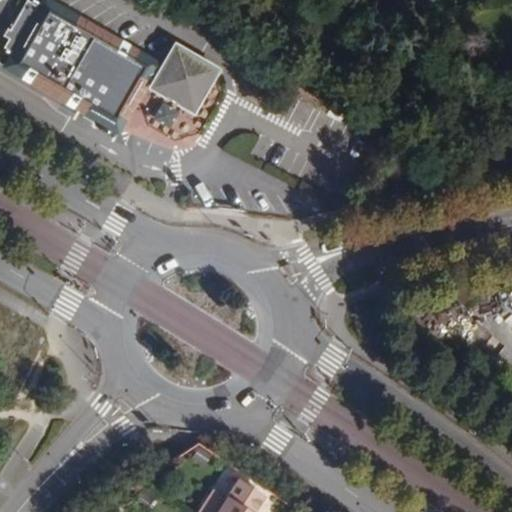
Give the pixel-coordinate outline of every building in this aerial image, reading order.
[(38,2),(34,0),(30,0),(30,2),(26,0),(25,0),(9,30),(6,28),(2,36),(8,39),(3,48),(5,49),(3,53),(8,56),(10,52),(14,54),(10,60),(11,60),(116,120),(120,123),(145,78),(154,64),(44,1),(40,8),(36,5),(38,2)] [(162,69),(154,64),(145,78),(154,83),(156,90),(188,108),(195,106),(213,74),(211,67),(179,49),(172,51),(162,69)] [(116,120),(11,60),(6,68),(111,129),(116,120)] [(407,180),(403,163),(386,168),(390,183),(407,180)] [(206,457),(195,450),(188,460),(200,467),(206,457)] [(195,511),(250,511),(261,497),(235,479),(223,497),(210,489),(195,511)]
